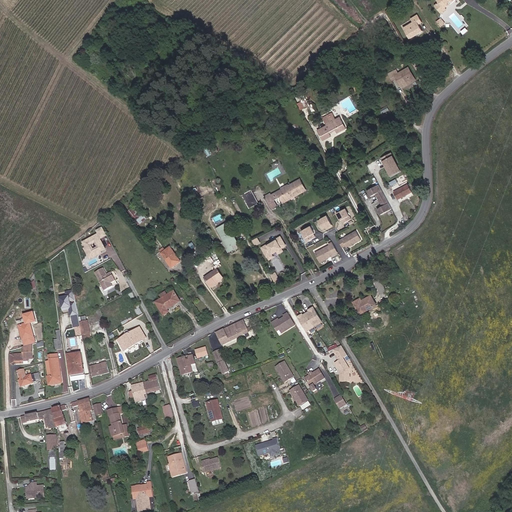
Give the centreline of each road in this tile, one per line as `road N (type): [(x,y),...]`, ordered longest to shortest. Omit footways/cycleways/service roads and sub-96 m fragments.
road 1 (unclassified): [(511,41),(459,80),(431,115),(437,172),(429,211),(388,243),(101,390),(3,415)]
road 2 (unknown): [(246,242),(333,374)]
road 3 (unknown): [(378,248),(313,119)]
road 4 (unknown): [(166,352),(109,238)]
